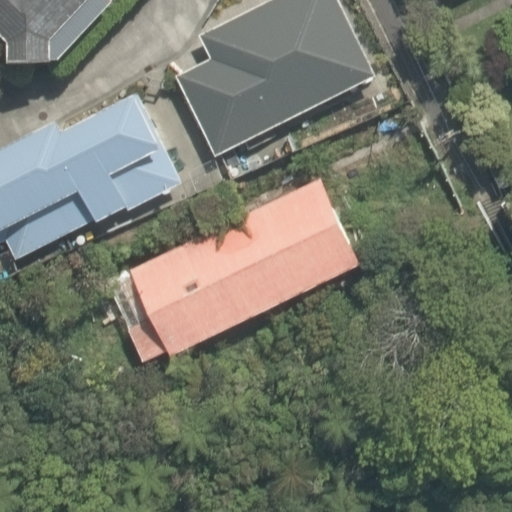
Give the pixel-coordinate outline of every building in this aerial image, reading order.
[(0,0),(0,31),(53,76),(117,0),(0,0)] [(205,65),(180,78),(226,165),(387,80),(344,0),(271,0),(192,41),(205,65)] [(456,0),(463,13),(489,0),(456,0)] [(0,241),(106,209),(115,237),(164,222),(155,193),(182,185),(158,107),(0,156),(0,241)] [(159,316),(131,327),(149,372),(375,281),(334,179),(136,259),(159,316)]
